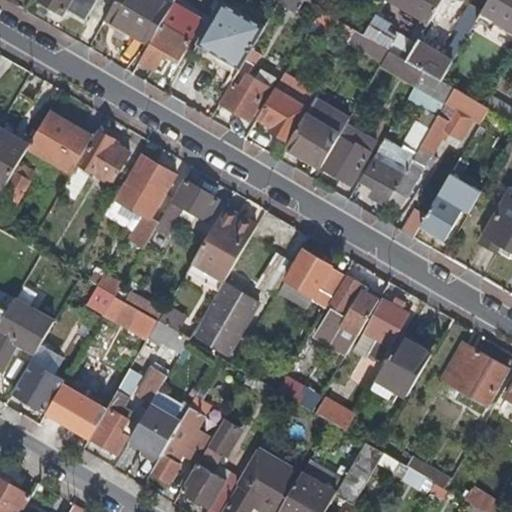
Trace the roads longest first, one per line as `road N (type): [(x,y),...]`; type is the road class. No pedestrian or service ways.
road 1 (residential): [(511,322),(0,29)]
road 2 (residential): [(0,426),(144,511)]
